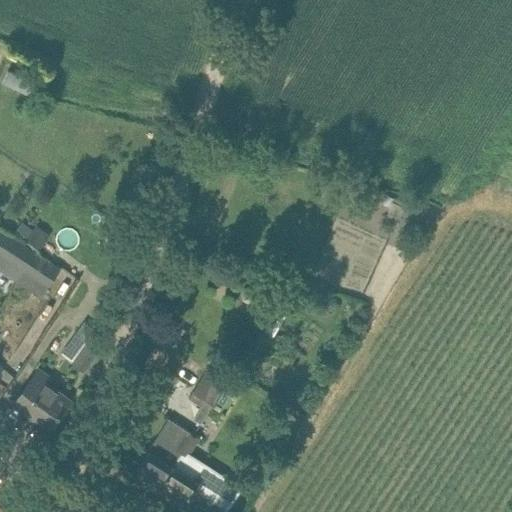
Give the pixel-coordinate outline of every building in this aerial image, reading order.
[(12,51),(7,64),(17,68),(23,56),(12,51)] [(345,240),(346,238),(369,252),(379,236),(344,214),(332,232),(345,240)] [(107,215),(100,227),(109,232),(116,219),(107,215)] [(15,231),(26,239),(33,230),(22,222),(15,231)] [(0,269),(16,280),(36,250),(0,225),(0,269)] [(128,226),(121,238),(129,243),(136,231),(128,226)] [(46,239),(33,230),(26,239),(39,249),(46,239)] [(36,250),(16,280),(42,298),(62,268),(36,250)] [(77,354),(72,362),(85,370),(98,351),(86,342),(77,354)] [(197,385),(198,385),(216,396),(225,383),(231,373),(218,365),(211,375),(206,372),(197,385)] [(50,428),(70,400),(46,382),(50,377),(38,369),(14,402),(15,403),(17,399),(27,406),(25,410),(50,428)] [(198,385),(190,397),(202,404),(209,409),(216,396),(198,385)] [(282,409),(272,425),(290,436),(300,420),(282,409)] [(136,473),(135,477),(136,480),(142,484),(146,484),(148,481),(159,488),(193,433),(188,430),(183,426),(169,418),(149,450),(135,472),(136,473)] [(193,433),(159,488),(183,503),(193,487),(227,508),(241,486),(224,476),(223,478),(187,455),(199,437),(193,433)] [(0,511),(12,511),(0,503),(0,511)]
